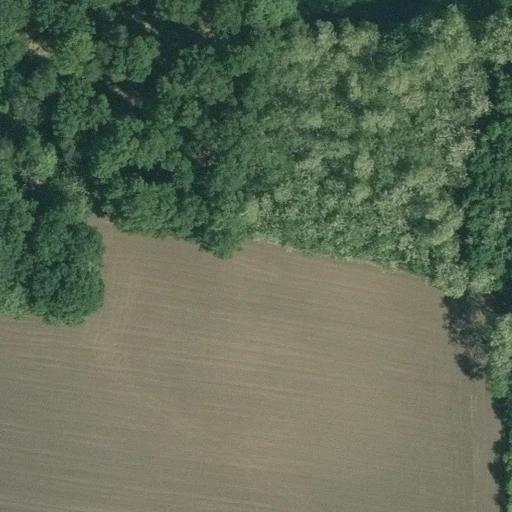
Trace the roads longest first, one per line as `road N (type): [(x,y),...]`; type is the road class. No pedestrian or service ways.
road 1 (track): [(97,200),(505,289)]
road 2 (track): [(505,289),(505,511)]
